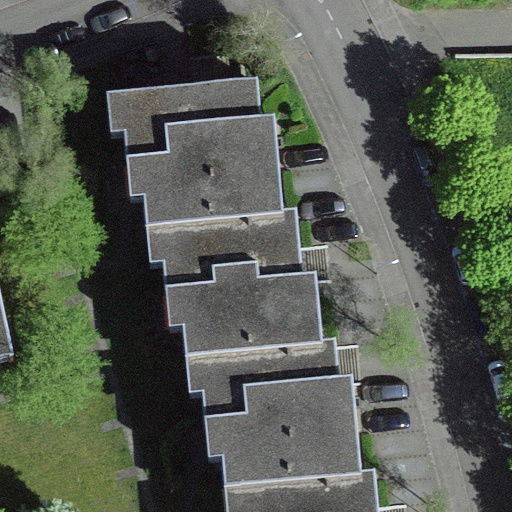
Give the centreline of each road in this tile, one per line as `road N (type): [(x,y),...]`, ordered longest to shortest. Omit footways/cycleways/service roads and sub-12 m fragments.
road 1 (residential): [(501,511),(464,366),(380,133),(313,0)]
road 2 (residential): [(133,0),(0,51)]
